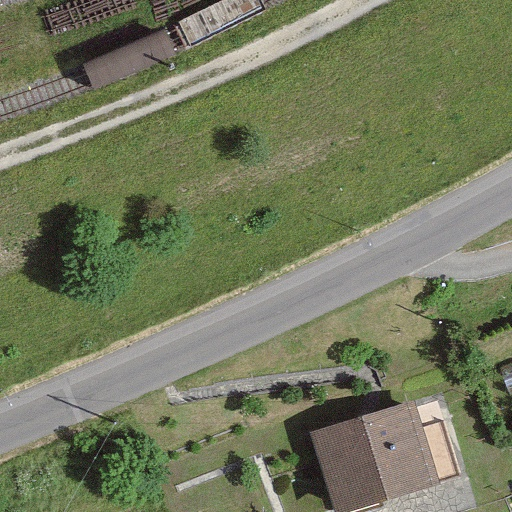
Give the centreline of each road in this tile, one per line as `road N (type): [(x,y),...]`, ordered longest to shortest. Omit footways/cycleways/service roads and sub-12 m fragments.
road 1 (unclassified): [(511,200),(444,241),(0,435)]
road 2 (track): [(371,0),(230,72),(0,150)]
